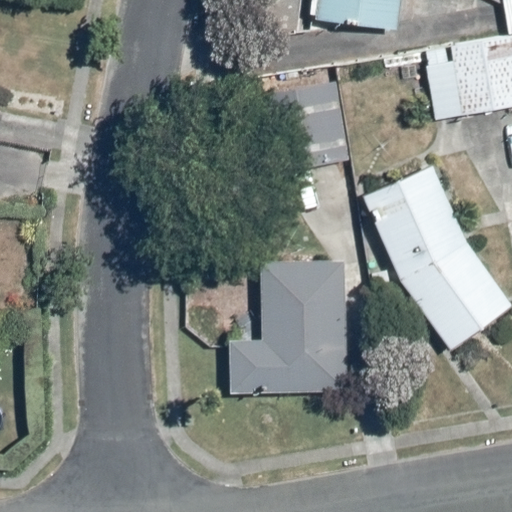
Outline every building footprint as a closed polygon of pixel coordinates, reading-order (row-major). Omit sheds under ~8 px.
[(321,0),(318,21),(400,32),(404,0),(321,0)] [(511,32),(425,42),(433,118),(511,109),(511,32)] [(332,82),(255,90),(264,166),(340,158),(332,82)] [(511,300),(468,241),(436,166),(364,197),(401,279),(453,354),(511,308),(511,300)] [(348,257),(262,260),(265,341),(231,342),(233,396),(353,392),(348,257)]
